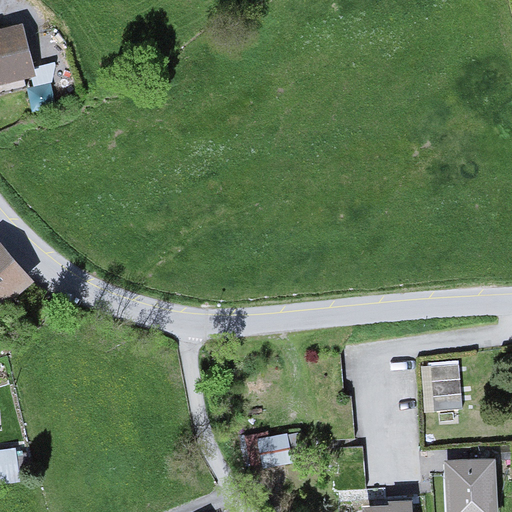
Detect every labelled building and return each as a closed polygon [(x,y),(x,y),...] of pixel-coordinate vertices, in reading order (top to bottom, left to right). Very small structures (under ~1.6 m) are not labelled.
[(21,23),(0,27),(0,82),(33,75),(21,23)] [(0,250),(0,301),(25,282),(0,250)] [(458,360),(428,363),(432,410),(463,407),(458,360)] [(300,456),(296,433),(258,441),(262,464),(300,456)] [(364,485),(361,447),(335,449),(338,487),(364,485)] [(10,451),(0,452),(0,480),(14,478),(10,451)] [(492,511),(491,458),(440,460),(441,511),(492,511)]
